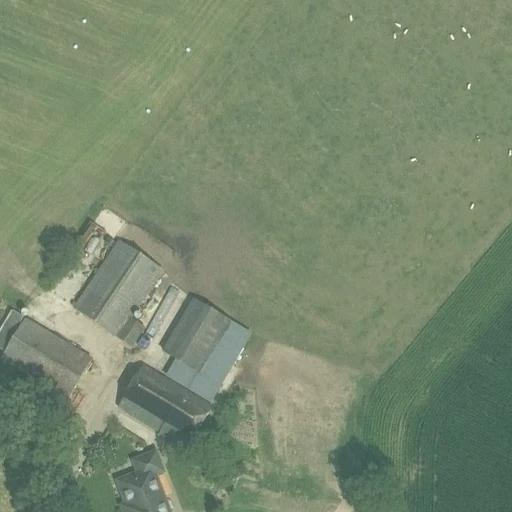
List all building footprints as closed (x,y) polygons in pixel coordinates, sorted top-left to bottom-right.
[(132,348),(145,329),(131,320),(163,272),(120,243),(75,309),(132,348)] [(199,373),(229,322),(194,302),(164,353),(199,373)] [(12,312),(0,333),(0,350),(3,352),(23,319),(12,312)] [(69,400),(92,361),(25,321),(2,360),(69,400)] [(186,454),(213,409),(146,368),(120,410),(161,435),(160,437),(186,454)] [(167,511),(155,477),(163,474),(157,455),(139,462),(143,475),(135,478),(136,481),(122,487),(120,490),(124,500),(126,502),(130,511),(167,511)]
